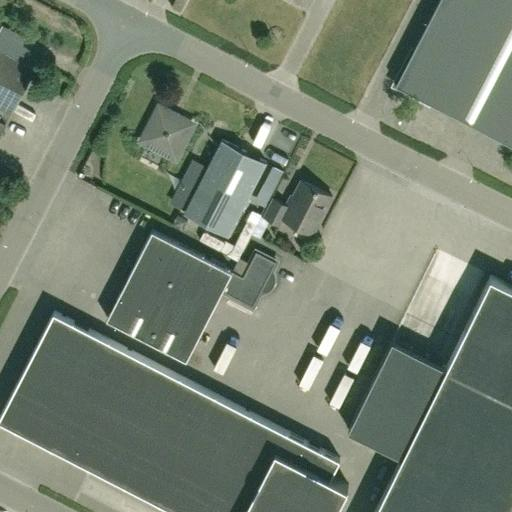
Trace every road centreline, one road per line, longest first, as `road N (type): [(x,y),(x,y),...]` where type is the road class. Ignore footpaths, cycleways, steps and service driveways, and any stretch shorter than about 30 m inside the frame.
road 1 (unclassified): [(511,214),(133,25)]
road 2 (unclassified): [(0,276),(133,25)]
